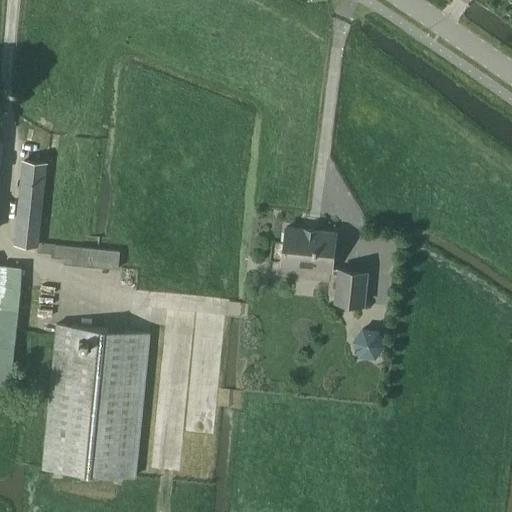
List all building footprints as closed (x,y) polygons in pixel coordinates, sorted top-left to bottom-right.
[(15,243),(37,245),(45,164),(24,162),(15,243)] [(283,263),(333,269),(337,233),(287,227),(283,263)] [(0,384),(9,385),(22,269),(1,266),(0,277),(0,384)] [(336,301),(364,304),(368,272),(340,269),(336,301)] [(43,468),(135,477),(149,333),(57,324),(43,468)] [(383,343),(377,328),(362,327),(352,339),(358,353),(374,355),(383,343)]
